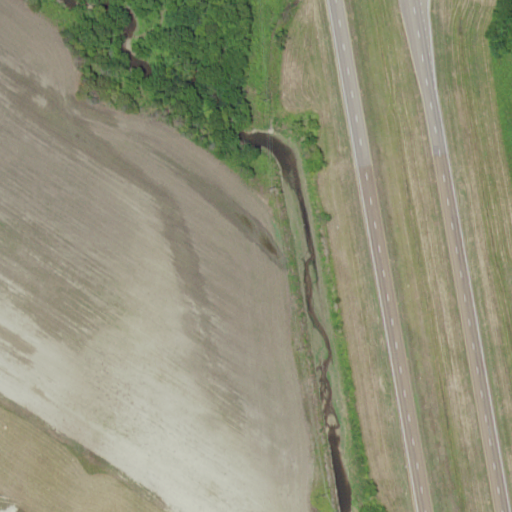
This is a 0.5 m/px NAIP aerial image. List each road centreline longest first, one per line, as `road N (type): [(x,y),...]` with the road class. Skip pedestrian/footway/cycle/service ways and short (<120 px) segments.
road 1 (trunk): [(501,511),(411,0)]
road 2 (trunk): [(334,0),(423,511)]
